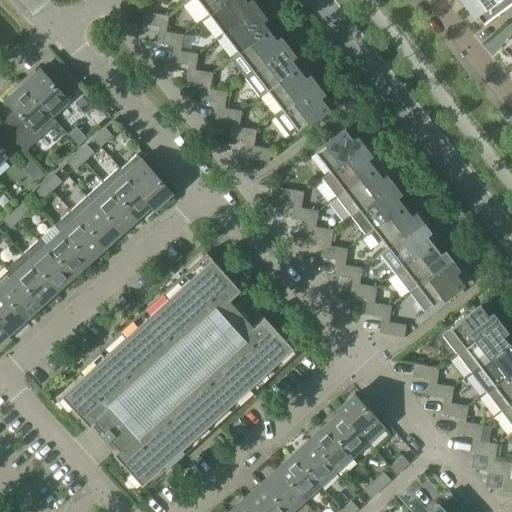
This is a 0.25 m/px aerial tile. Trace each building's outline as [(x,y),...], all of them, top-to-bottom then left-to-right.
[(201,21),(209,15),(228,0),(188,0),(186,2),(201,21)] [(228,0),(209,15),(224,34),(256,8),(250,0),(248,2),(247,0),(228,0)] [(511,0),(463,0),(483,25),(511,3),(511,0)] [(224,34),(238,53),(269,29),(261,18),(263,17),(256,8),(224,34)] [(143,24),(166,28),(168,16),(145,12),(143,24)] [(230,59),(245,78),(286,46),(279,38),(278,40),(269,29),(238,53),(230,59)] [(158,43),(181,47),(183,35),(160,31),(158,43)] [(511,37),(501,48),(511,59),(511,37)] [(267,91),(298,67),(290,56),(292,55),(286,46),(245,78),(260,97),(267,91)] [(172,62),(195,66),(198,54),(174,50),(172,62)] [(267,91),(282,110),(315,85),(309,76),(307,78),(298,67),(267,91)] [(33,70),(20,82),(49,114),(81,86),(64,68),(50,80),(40,69),(36,73),(33,70)] [(187,81),(210,85),(212,73),(189,69),(187,81)] [(15,112),(2,124),(18,142),(49,114),(20,82),(7,94),(9,97),(5,101),(15,112)] [(315,85),(282,110),(274,116),(290,135),(328,106),(319,94),(321,93),(315,85)] [(202,100),(225,104),(227,92),(204,88),(202,100)] [(216,119),(239,123),(241,111),(218,107),(216,119)] [(0,158),(18,142),(2,124),(0,125),(0,158)] [(231,138),(254,142),(256,130),(233,126),(231,138)] [(75,127),(67,134),(77,145),(85,138),(75,127)] [(93,139),(100,147),(113,136),(105,128),(93,139)] [(314,152),(329,171),(362,146),(356,138),(351,142),(342,130),(314,152)] [(87,145),(77,154),(84,162),(94,153),(87,145)] [(245,157),(268,161),(271,149),(247,145),(245,157)] [(322,177),(336,196),(372,169),(364,158),(368,154),(362,146),(329,171),(329,172),(322,177)] [(84,162),(77,154),(67,162),(74,170),(84,162)] [(137,154),(120,169),(125,174),(125,175),(150,203),(150,204),(152,207),(170,191),(142,159),(137,154)] [(31,161),(23,168),(34,180),(41,173),(31,161)] [(119,167),(102,182),(134,218),(150,204),(150,203),(125,175),(125,174),(120,169),(119,167)] [(336,196),(351,215),(391,184),(385,176),(381,180),(372,169),(336,196)] [(55,174),(45,183),(52,191),(62,182),(55,174)] [(102,182),(86,196),(118,232),(134,218),(102,182)] [(52,191),(45,183),(35,192),(42,200),(52,191)] [(366,234),(373,229),(401,207),(393,196),(397,192),(391,184),(351,215),(366,234)] [(278,200),(301,204),(303,192),(280,188),(278,200)] [(86,196),(70,211),(102,247),(118,232),(86,196)] [(23,203),(13,212),(20,220),(30,211),(23,203)] [(293,219),(316,223),(318,211),(295,207),(293,219)] [(373,229),(388,248),(421,222),(414,214),(410,218),(401,207),(373,229)] [(54,225),(61,233),(86,261),(102,247),(70,211),(54,225)] [(20,220),(13,212),(3,220),(10,228),(20,220)] [(380,253),(395,272),(431,245),(422,234),(427,230),(421,222),(388,248),(380,253)] [(307,238),(331,242),(333,230),(309,226),(307,238)] [(61,233),(46,246),(45,247),(70,276),(86,261),(61,233)] [(39,239),(22,254),(54,290),(70,276),(45,247),(46,246),(39,239)] [(322,257),(345,261),(347,249),(324,245),(322,257)] [(395,272),(410,291),(450,261),(444,252),(439,256),(431,245),(395,272)] [(9,269),(7,270),(38,305),(54,290),(22,254),(9,266),(9,269)] [(117,448),(112,452),(141,484),(292,347),(263,316),(252,326),(228,299),(239,289),(211,257),(59,394),(88,426),(93,421),(102,431),(99,434),(105,441),(108,438),(117,448)] [(450,261),(410,291),(425,311),(460,284),(451,272),(456,269),(450,261)] [(337,276),(360,280),(362,268),(339,264),(337,276)] [(0,294),(22,319),(38,305),(7,270),(0,277),(0,294)] [(351,295),(374,299),(376,287),(353,283),(351,295)] [(0,294),(0,326),(6,333),(22,319),(0,294)] [(366,314),(389,318),(391,306),(368,302),(366,314)] [(442,334),(457,354),(497,322),(491,314),(487,318),(478,306),(442,334)] [(381,333),(404,337),(406,325),(383,321),(381,333)] [(457,354),(472,373),(507,345),(499,334),(504,330),(497,322),(457,354)] [(472,373),(486,392),(511,371),(511,351),(507,345),(472,373)] [(414,376),(437,380),(439,368),(416,364),(414,376)] [(511,371),(486,392),(501,411),(511,402),(511,371)] [(428,395),(451,399),(453,387),(430,383),(428,395)] [(336,410),(339,413),(340,412),(366,440),(382,425),(354,394),(336,410)] [(443,414),(466,418),(468,406),(445,402),(443,414)] [(511,402),(501,411),(511,424),(511,402)] [(339,413),(324,427),(350,455),(366,440),(340,412),(339,413)] [(457,433),(481,437),(483,425),(459,421),(457,433)] [(324,427),(308,441),(334,469),(350,455),(324,427)] [(472,452),(495,456),(497,444),(474,440),(472,452)] [(308,441),(292,456),(318,484),(334,469),(308,441)] [(389,466),(397,474),(409,463),(402,455),(389,466)] [(292,456),(276,470),(302,498),(318,484),(292,456)] [(486,471),(510,475),(511,463),(488,459),(486,471)] [(276,470),(260,485),(284,511),(286,511),(302,498),(276,470)] [(383,472),(373,481),(381,489),(390,480),(383,472)] [(501,490),(511,492),(511,479),(503,478),(501,490)] [(381,489),(373,481),(363,490),(371,498),(381,489)] [(284,511),(260,485),(244,499),(255,511),(284,511)] [(468,511),(450,492),(428,511),(468,511)] [(255,511),(244,499),(229,511),(255,511)] [(351,501),(341,510),(343,511),(354,511),(358,509),(351,501)]
